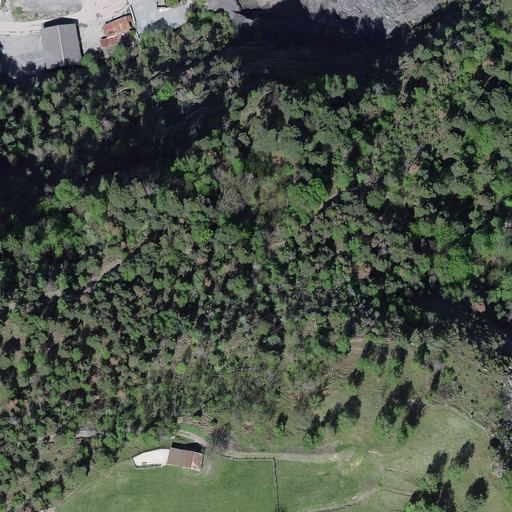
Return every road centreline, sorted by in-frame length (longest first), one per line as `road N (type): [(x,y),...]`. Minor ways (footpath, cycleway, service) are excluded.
road 1 (track): [(318,212),(292,242),(127,260),(83,296),(0,312)]
road 2 (track): [(511,224),(453,242),(368,192),(348,191),(318,212)]
